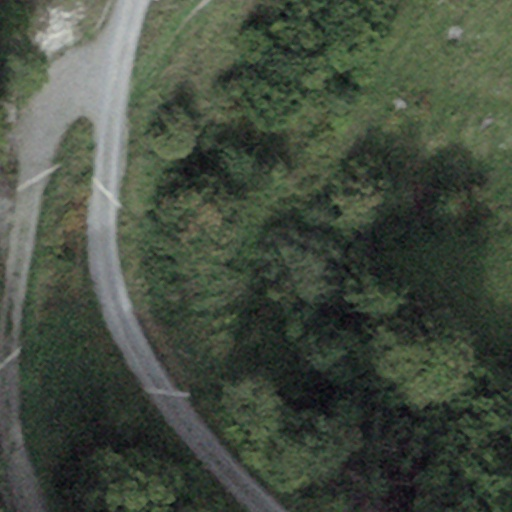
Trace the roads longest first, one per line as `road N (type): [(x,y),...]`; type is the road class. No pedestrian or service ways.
road 1 (track): [(122,100),(126,295),(173,403),(240,479),(283,511)]
road 2 (track): [(65,511),(34,461),(21,341),(122,100)]
